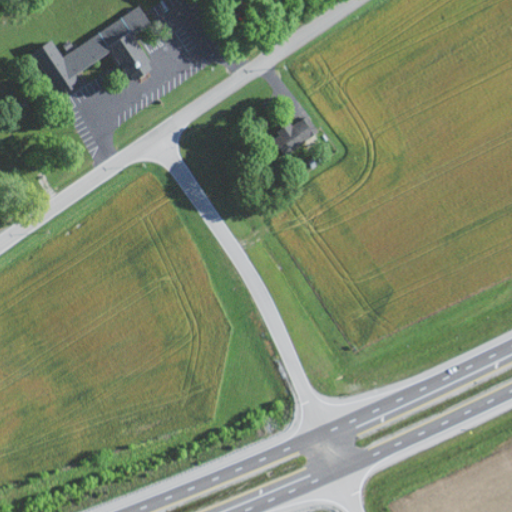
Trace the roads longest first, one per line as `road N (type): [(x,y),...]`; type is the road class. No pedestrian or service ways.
road 1 (secondary): [(355,511),(269,314),(156,138)]
road 2 (trunk): [(511,346),(127,511)]
road 3 (trunk): [(240,511),(511,390)]
road 4 (tertiary): [(156,138),(350,0)]
road 5 (secondary): [(0,243),(156,138)]
